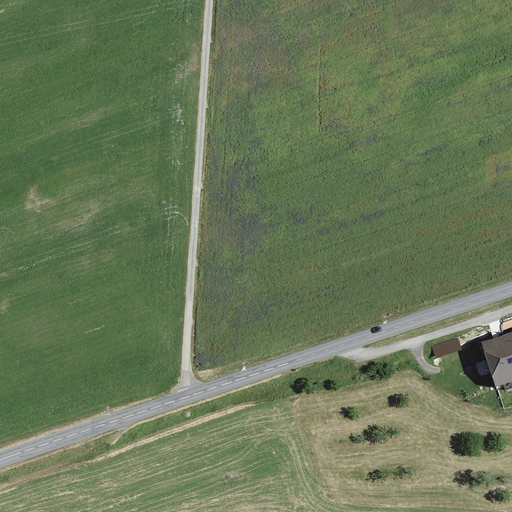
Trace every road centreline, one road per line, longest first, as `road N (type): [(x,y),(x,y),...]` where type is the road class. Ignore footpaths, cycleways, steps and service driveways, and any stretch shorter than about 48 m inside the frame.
road 1 (secondary): [(0,460),(511,289)]
road 2 (track): [(209,0),(183,398)]
